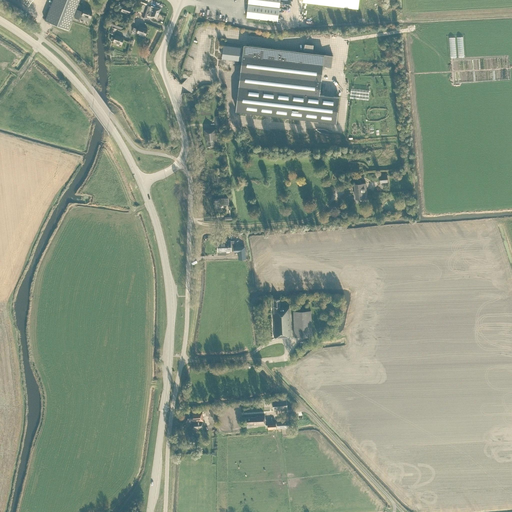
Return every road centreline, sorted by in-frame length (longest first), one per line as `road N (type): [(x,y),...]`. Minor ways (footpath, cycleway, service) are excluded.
road 1 (unclassified): [(165,511),(187,317),(190,188),(179,162)]
road 2 (primary): [(149,511),(170,311),(162,248),(140,183)]
road 3 (primary): [(140,183),(86,94),(0,20)]
road 4 (track): [(257,359),(402,511)]
road 5 (track): [(511,16),(305,26)]
road 6 (secondary): [(179,162),(183,130),(162,56),(181,2)]
